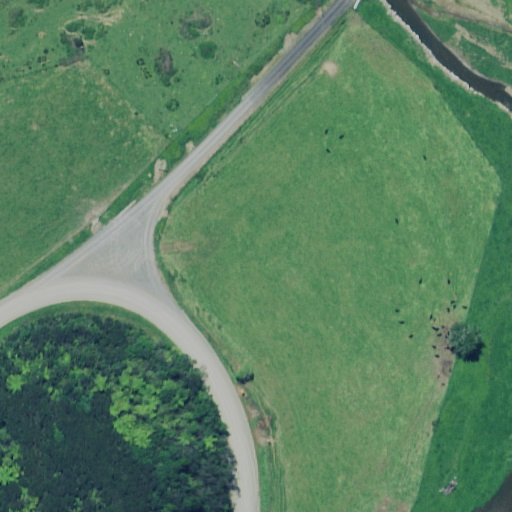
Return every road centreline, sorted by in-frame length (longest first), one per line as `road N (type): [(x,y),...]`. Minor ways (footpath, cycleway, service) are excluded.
road 1 (unclassified): [(136,286),(155,200),(345,0)]
road 2 (unclassified): [(136,286),(199,360),(236,444),(239,511)]
road 3 (unclassified): [(0,312),(47,288),(136,286)]
